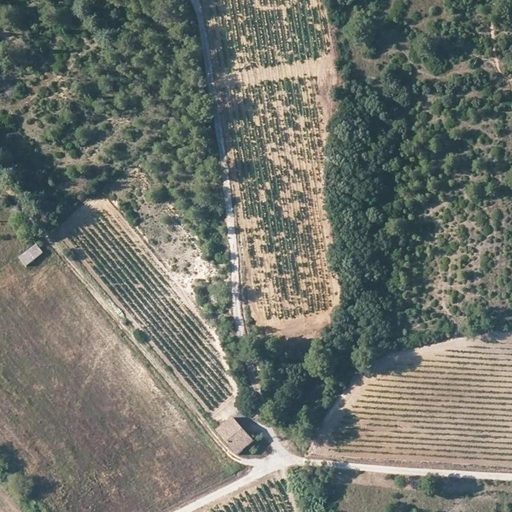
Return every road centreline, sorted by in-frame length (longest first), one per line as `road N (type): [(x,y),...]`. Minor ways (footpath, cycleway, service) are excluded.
road 1 (track): [(177,511),(272,464),(277,445),(236,307),(233,230),(194,0)]
road 2 (track): [(276,456),(511,476)]
